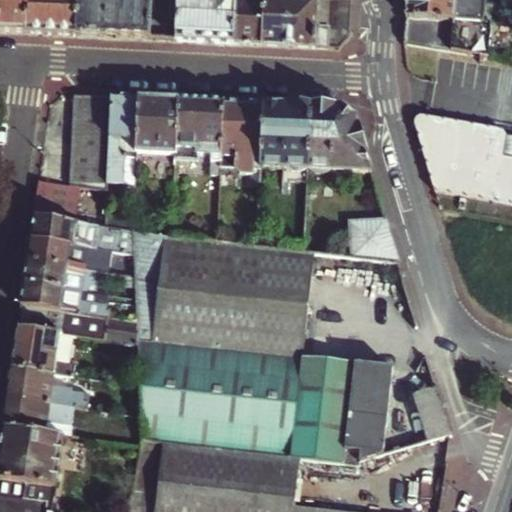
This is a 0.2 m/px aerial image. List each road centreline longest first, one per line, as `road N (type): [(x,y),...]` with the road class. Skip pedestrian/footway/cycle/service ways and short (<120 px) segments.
road 1 (residential): [(387,76),(30,60)]
road 2 (residential): [(511,353),(477,338),(453,311),(387,76)]
road 3 (residential): [(30,60),(0,278)]
